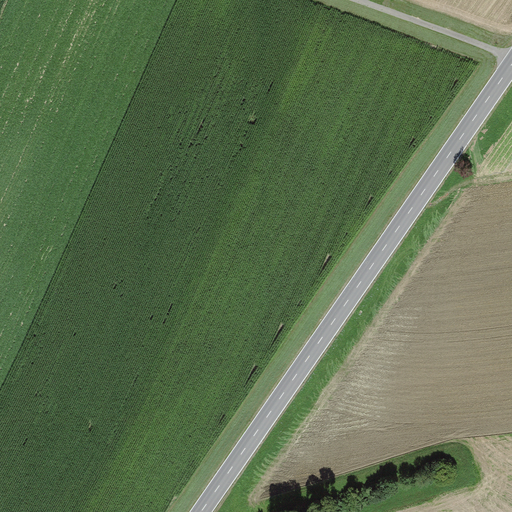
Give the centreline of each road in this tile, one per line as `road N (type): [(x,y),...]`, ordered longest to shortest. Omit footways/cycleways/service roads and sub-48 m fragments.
road 1 (tertiary): [(511,63),(201,511)]
road 2 (track): [(355,0),(511,56)]
